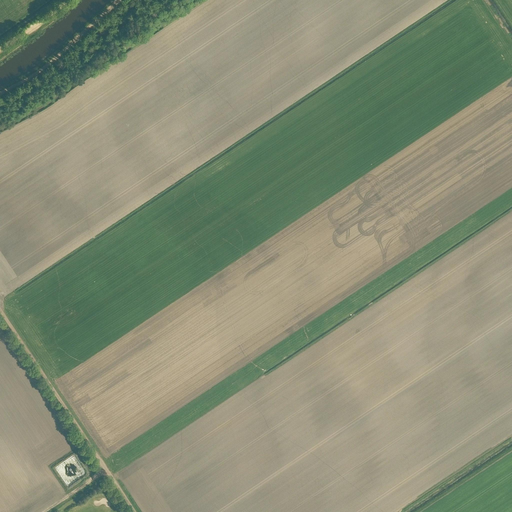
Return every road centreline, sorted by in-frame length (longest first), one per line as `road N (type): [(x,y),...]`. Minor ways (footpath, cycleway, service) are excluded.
road 1 (unclassified): [(134,511),(0,309)]
road 2 (track): [(0,93),(32,77),(116,0)]
